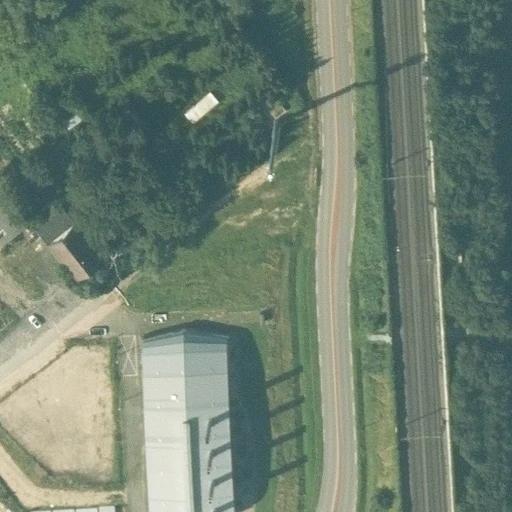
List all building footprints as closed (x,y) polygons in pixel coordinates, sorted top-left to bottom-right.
[(245,0),(253,10),(265,0),(245,0)] [(209,87),(184,112),(196,124),(221,99),(209,87)] [(264,98),(276,114),(286,107),(273,91),(264,98)] [(185,326),(142,338),(151,511),(236,511),(227,333),(185,326)] [(0,464),(24,494),(43,479),(0,426),(0,464)] [(64,511),(78,500),(56,478),(35,498),(48,511),(64,511)]
